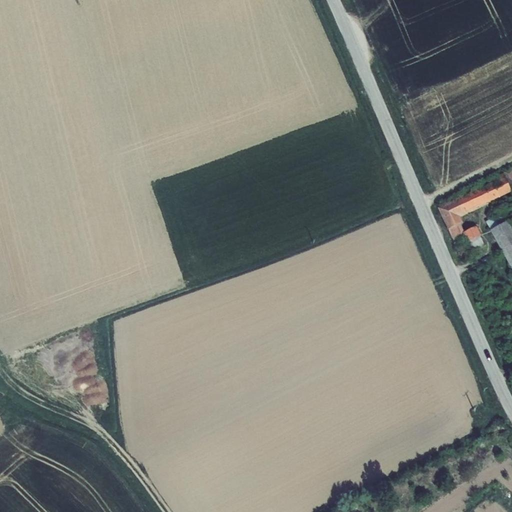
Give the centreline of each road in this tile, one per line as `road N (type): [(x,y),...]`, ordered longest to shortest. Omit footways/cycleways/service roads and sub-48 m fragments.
road 1 (tertiary): [(511,411),(333,0)]
road 2 (track): [(166,511),(105,433),(27,395),(0,369)]
